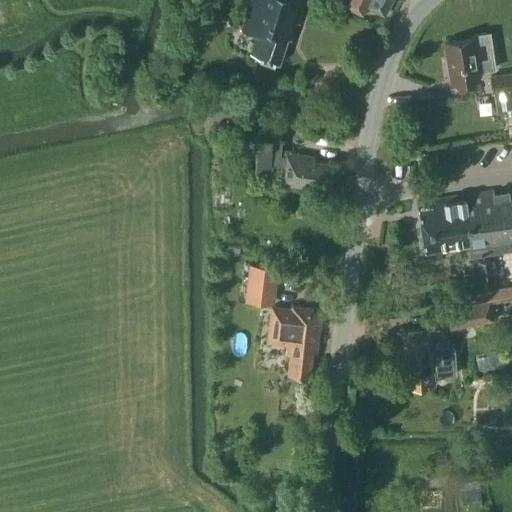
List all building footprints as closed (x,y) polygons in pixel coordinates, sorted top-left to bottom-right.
[(305,0),(248,0),(240,30),(256,35),(250,54),(278,63),(286,38),(290,39),(295,22),(298,23),(305,0)] [(391,0),(338,0),(337,2),(362,14),(366,5),(384,15),(391,0)] [(230,18),(227,26),(236,29),(239,21),(230,18)] [(472,38),(444,42),(450,82),(479,78),(478,71),(494,69),(489,38),(488,34),(488,31),(486,32),(473,33),(471,34),(471,35),(472,37),(472,38)] [(184,54),(172,50),(166,69),(178,73),(184,54)] [(511,88),(511,72),(491,76),(494,91),(511,88)] [(279,138),(281,124),(260,121),(258,135),(279,138)] [(279,138),(258,135),(254,167),(282,171),(281,183),(304,187),(305,182),(329,185),(332,163),(313,160),(314,156),(285,152),(284,154),(280,154),(282,138),(279,138)] [(511,186),(430,199),(431,206),(417,208),(424,251),(468,244),(470,255),(482,253),(493,252),(511,248),(511,186)] [(499,272),(496,258),(478,261),(480,275),(499,272)] [(278,266),(250,262),(245,299),(274,303),(278,266)] [(496,297),(495,289),(471,294),(472,302),(446,306),(450,329),(495,320),(494,317),(502,315),(499,297),(496,297)] [(321,309),(271,303),(266,341),(287,343),(286,353),(290,354),(287,372),(309,375),(312,351),(316,352),(321,309)] [(440,330),(437,327),(396,331),(398,351),(404,350),(405,365),(410,365),(411,384),(434,382),(433,375),(456,373),(454,346),(440,330)] [(479,488),(460,489),(461,504),(473,503),(473,508),(480,507),(479,488)]
